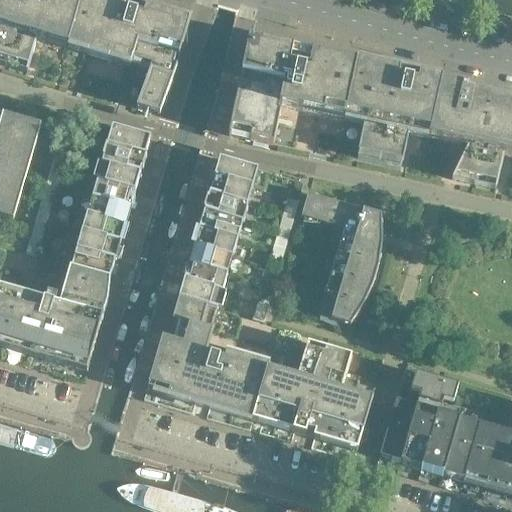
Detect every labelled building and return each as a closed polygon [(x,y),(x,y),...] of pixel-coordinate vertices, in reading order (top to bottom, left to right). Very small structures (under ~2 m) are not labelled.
[(0,0),(0,59),(29,67),(36,41),(47,44),(48,38),(68,41),(66,49),(65,49),(68,50),(68,49),(68,48),(82,0),(0,0)] [(178,60),(186,31),(187,31),(188,25),(188,24),(104,0),(82,0),(68,48),(68,49),(80,52),(87,54),(86,54),(86,55),(110,63),(111,61),(110,61),(111,56),(130,61),(117,104),(159,117),(176,68),(172,67),(175,58),(178,59),(177,60),(178,60)] [(345,116),(356,65),(248,42),(232,117),(228,137),(273,147),(280,114),(277,113),(278,109),(344,122),(346,116),(345,116)] [(427,140),(437,90),(439,83),(377,70),(356,65),(345,116),(346,116),(365,120),(364,126),(363,126),(357,153),(402,163),(408,136),(427,140)] [(511,99),(439,83),(437,90),(427,140),(461,148),(461,146),(468,147),(451,181),(495,191),(503,158),(511,159),(511,99)] [(0,218),(13,222),(40,127),(0,115),(0,218)] [(71,138),(76,119),(65,116),(60,134),(71,138)] [(145,159),(150,141),(111,130),(106,148),(145,159)] [(66,155),(71,138),(60,134),(55,152),(66,155)] [(140,176),(144,160),(145,159),(106,148),(101,165),(140,176)] [(61,172),(66,155),(55,152),(50,169),(61,172)] [(252,190),(257,172),(219,161),(214,179),(252,190)] [(135,193),(140,176),(101,165),(96,182),(135,193)] [(56,189),(61,172),(50,169),(45,186),(56,189)] [(247,207),(252,190),(214,179),(209,196),(247,207)] [(130,211),(135,193),(96,182),(91,199),(130,211)] [(51,207),(56,189),(45,186),(40,204),(51,207)] [(242,225),(247,207),(209,196),(203,214),(242,225)] [(381,223),(380,218),(380,217),(307,196),(301,219),(343,231),(342,233),(376,243),(381,244),(381,235),(381,232),(381,229),(381,223)] [(125,228),(130,211),(91,199),(86,217),(125,228)] [(293,221),(298,204),(287,200),(282,217),(293,221)] [(46,224),(51,207),(40,204),(35,221),(46,224)] [(237,242),(242,225),(203,214),(199,231),(237,242)] [(119,245),(124,229),(125,228),(86,217),(81,234),(119,245)] [(288,238),(293,221),(282,217),(277,235),(288,238)] [(41,241),(46,224),(35,221),(30,238),(41,241)] [(232,259),(237,242),(199,231),(194,248),(232,259)] [(380,250),(381,244),(376,243),(342,233),(336,255),(378,267),(379,262),(380,256),(380,250)] [(115,263),(119,245),(81,234),(76,252),(115,263)] [(283,256),(288,238),(277,235),(272,252),(283,256)] [(36,259),(41,241),(30,238),(25,256),(36,259)] [(227,276),(232,259),(194,248),(189,265),(227,276)] [(109,280),(114,266),(115,263),(76,252),(71,269),(109,280)] [(278,273),(283,256),(272,252),(267,270),(278,273)] [(376,273),(378,267),(336,255),(330,276),(372,288),(374,282),(375,276),(376,273)] [(222,294),(227,276),(189,265),(183,283),(222,294)] [(0,349),(86,374),(107,303),(109,280),(71,269),(69,268),(56,314),(52,313),(57,297),(47,294),(44,305),(39,303),(40,300),(0,288),(0,349)] [(273,290),(278,273),(267,270),(262,287),(273,290)] [(369,296),(372,288),(330,276),(324,296),(363,308),(365,303),(367,298),(369,296)] [(217,312),(222,294),(183,283),(178,300),(182,302),(215,312),(215,311),(216,311),(217,312)] [(268,308),(273,290),(262,287),(257,304),(268,308)] [(360,313),(363,308),(324,296),(317,318),(348,327),(349,327),(349,328),(353,323),(356,318),(360,313)] [(223,360),(205,354),(211,332),(210,332),(216,311),(215,311),(215,312),(182,302),(178,300),(172,323),(188,328),(183,346),(162,340),(162,341),(161,340),(148,386),(169,393),(167,398),(190,404),(191,403),(209,408),(209,410),(231,416),(248,361),(236,357),(236,358),(226,355),(225,354),(223,360)] [(263,325),(268,308),(257,304),(252,322),(263,325)] [(371,401),(339,392),(344,377),(345,378),(351,357),(307,344),(301,365),(302,365),(298,380),(267,371),(268,367),(269,367),(248,361),(231,416),(251,422),(304,438),(306,433),(314,436),(313,440),(356,453),(357,453),(372,401),(371,401)] [(463,484),(479,428),(438,416),(443,401),(452,404),(458,386),(415,374),(410,392),(420,394),(415,410),(395,404),(378,460),(463,484)] [(511,437),(479,428),(463,484),(511,498),(511,437)] [(147,492),(148,493),(176,507),(177,507),(179,508),(180,508),(181,508),(182,507),(184,507),(185,506),(185,505),(186,504),(186,502),(186,501),(186,500),(185,499),(184,497),(183,497),(182,496),(150,485),(149,485),(148,486),(147,486),(147,487),(146,488),(146,489),(146,490),(146,491),(146,492),(147,492)]
